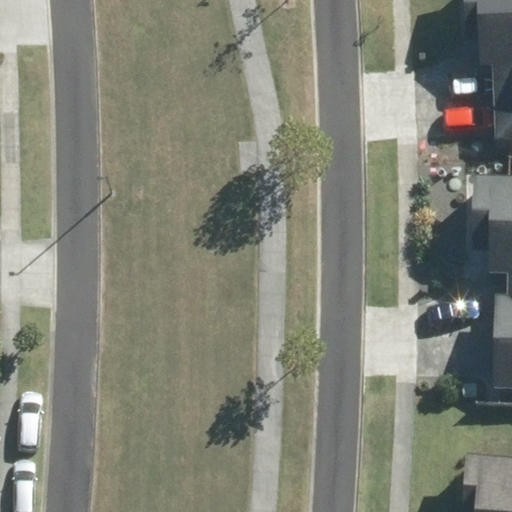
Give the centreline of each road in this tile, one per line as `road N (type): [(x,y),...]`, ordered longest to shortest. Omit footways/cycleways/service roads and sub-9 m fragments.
road 1 (residential): [(63,511),(83,230),(70,0)]
road 2 (residential): [(323,0),(335,145),(318,511)]
